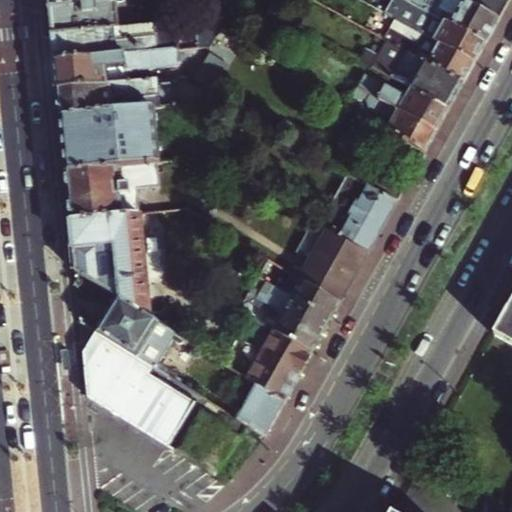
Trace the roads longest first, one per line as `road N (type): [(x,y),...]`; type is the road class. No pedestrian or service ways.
road 1 (secondary): [(57,511),(4,0)]
road 2 (primary): [(511,99),(335,414),(261,511)]
road 3 (primary): [(339,511),(511,212)]
